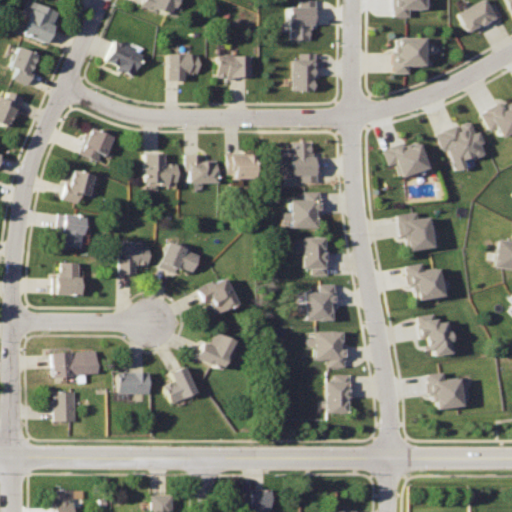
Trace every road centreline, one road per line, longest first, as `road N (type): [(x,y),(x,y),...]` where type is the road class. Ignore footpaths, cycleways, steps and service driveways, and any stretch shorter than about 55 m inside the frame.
road 1 (residential): [(353,0),(352,176),(389,417),(388,511)]
road 2 (residential): [(9,453),(11,282),(23,197),(98,0)]
road 3 (residential): [(65,83),(139,113),(259,117),(402,99),(511,44)]
road 4 (residential): [(202,455),(511,454)]
road 5 (residential): [(9,453),(202,455)]
road 6 (residential): [(9,321),(151,320)]
